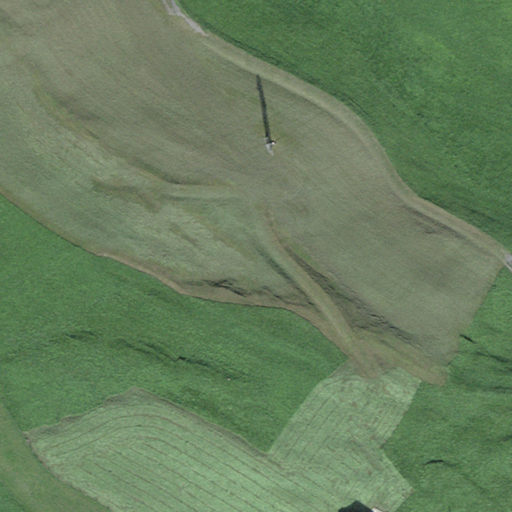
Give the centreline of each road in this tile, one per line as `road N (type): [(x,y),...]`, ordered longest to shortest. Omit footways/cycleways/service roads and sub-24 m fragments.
road 1 (track): [(511,264),(407,197),(340,109),(210,43),(168,0)]
road 2 (track): [(511,400),(394,394),(271,246),(257,200),(263,181)]
